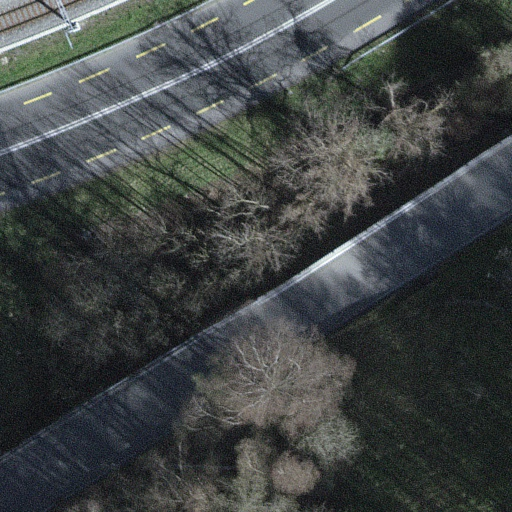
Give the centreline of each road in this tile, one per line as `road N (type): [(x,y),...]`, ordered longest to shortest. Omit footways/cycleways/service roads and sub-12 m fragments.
road 1 (unclassified): [(0,500),(511,180)]
road 2 (primary): [(0,152),(201,70),(332,0)]
